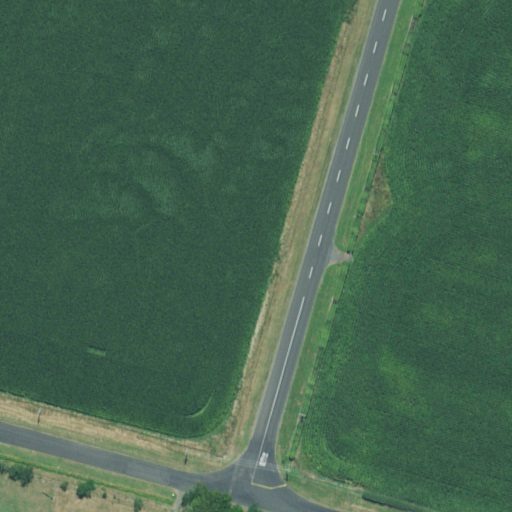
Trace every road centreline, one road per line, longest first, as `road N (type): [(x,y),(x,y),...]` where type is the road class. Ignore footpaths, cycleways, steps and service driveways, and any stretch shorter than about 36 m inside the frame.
road 1 (unclassified): [(388,0),(247,500)]
road 2 (unclassified): [(247,500),(0,432)]
